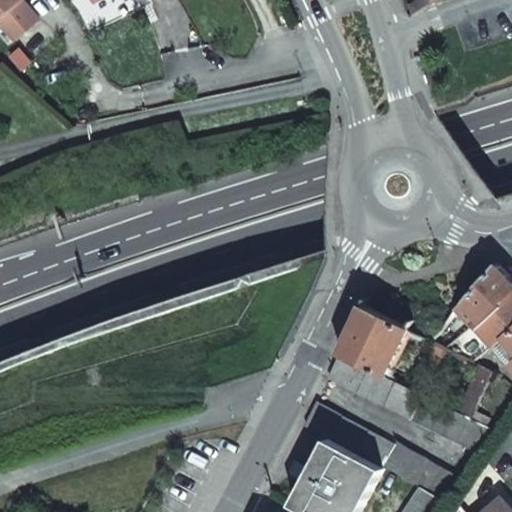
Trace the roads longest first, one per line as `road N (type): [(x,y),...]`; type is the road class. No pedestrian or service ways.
road 1 (trunk): [(0,331),(511,165)]
road 2 (trunk): [(511,120),(0,285)]
road 3 (tertiary): [(378,234),(231,511)]
road 4 (unknown): [(294,389),(455,447)]
road 5 (tertiary): [(313,0),(378,136)]
road 6 (unclassified): [(388,39),(504,0)]
